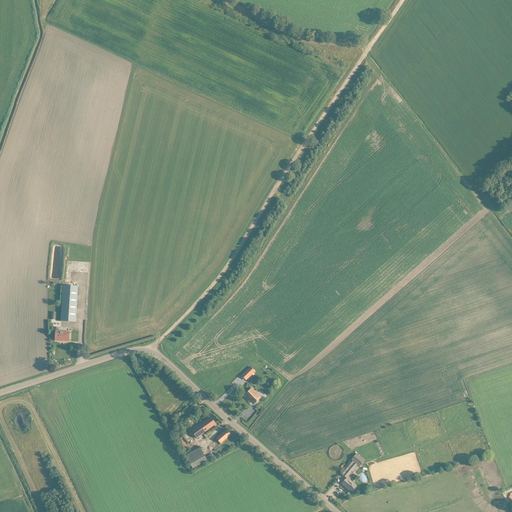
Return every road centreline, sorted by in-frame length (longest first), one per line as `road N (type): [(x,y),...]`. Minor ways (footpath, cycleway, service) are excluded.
road 1 (track): [(402,0),(222,271),(147,350)]
road 2 (tertiary): [(0,393),(147,350),(334,511)]
